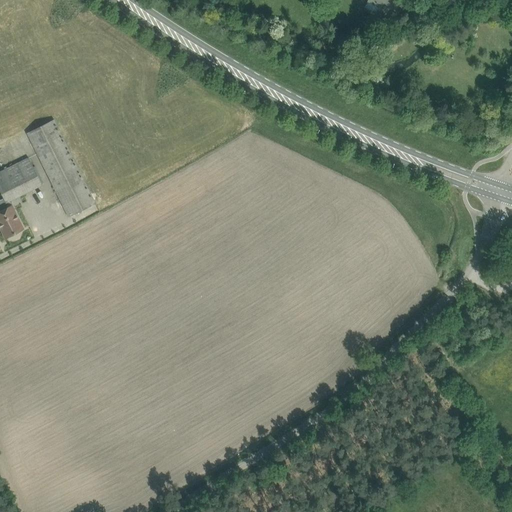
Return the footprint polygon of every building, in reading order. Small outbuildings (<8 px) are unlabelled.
[(379,21),(389,27),(404,1),(401,0),(368,0),(365,6),(365,8),(374,13),(376,13),(379,8),(385,11),(379,21)] [(420,14),(436,19),(440,7),(424,2),(420,14)] [(314,46),(325,54),(331,46),(320,39),(314,46)] [(323,56),(313,50),(309,55),(319,62),(323,56)] [(69,217),(95,203),(54,120),(27,133),(69,217)] [(0,227),(5,238),(23,228),(10,200),(42,185),(28,157),(0,171),(0,190),(8,207),(0,210),(0,227)]
